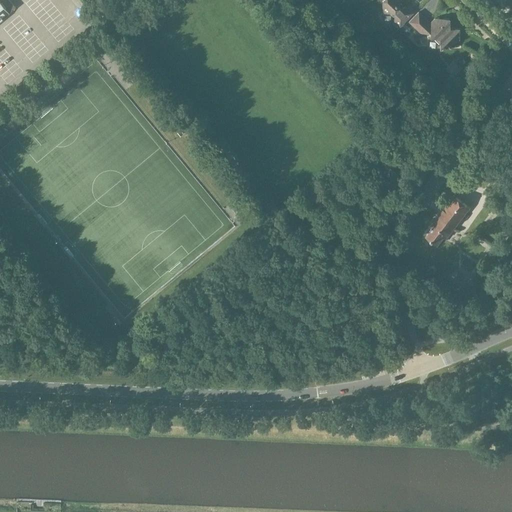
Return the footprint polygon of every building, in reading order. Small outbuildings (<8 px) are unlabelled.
[(0,0),(0,19),(15,7),(9,0),(0,0)] [(377,0),(378,0),(378,2),(380,4),(382,4),(382,10),(384,12),(394,12),(394,21),(393,22),(397,27),(414,10),(409,6),(408,7),(402,7),(402,5),(400,3),(398,3),(397,0),(377,0)] [(511,0),(502,0),(511,9),(511,0)] [(430,22),(430,23),(429,23),(418,12),(408,22),(420,32),(430,32),(430,37),(434,37),(434,39),(437,43),(439,43),(439,50),(440,50),(444,47),(458,47),(458,28),(462,28),(462,27),(450,28),(448,26),(448,18),(434,18),(430,22)] [(497,172),(504,163),(484,148),(477,156),(497,172)] [(437,217),(453,229),(469,207),(453,195),(437,217)] [(445,239),(453,229),(437,217),(431,223),(434,225),(425,236),(437,245),(443,237),(445,239)]
